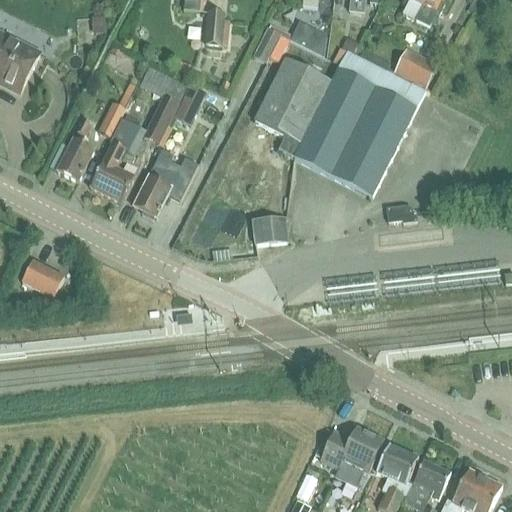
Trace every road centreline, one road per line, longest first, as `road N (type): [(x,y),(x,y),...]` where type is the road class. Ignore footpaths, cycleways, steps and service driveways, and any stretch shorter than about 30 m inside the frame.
road 1 (tertiary): [(511,456),(236,304)]
road 2 (unclassified): [(236,304),(318,267),(511,246)]
road 3 (tertiary): [(236,304),(0,186)]
